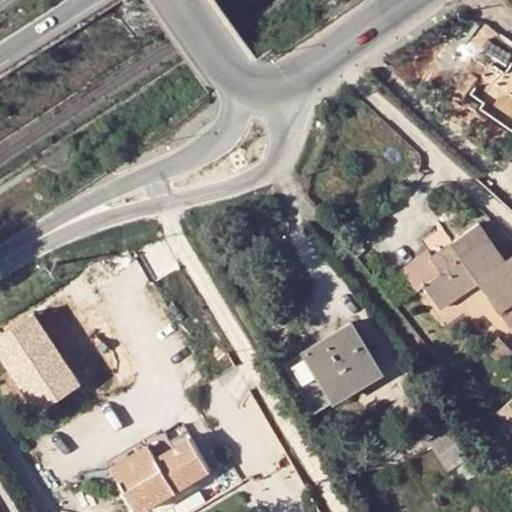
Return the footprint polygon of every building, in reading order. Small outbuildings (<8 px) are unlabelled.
[(511,254),(504,260),(479,222),(449,241),(451,244),(430,259),(427,255),(424,251),(400,267),(415,288),(422,284),(439,308),(456,297),(452,292),(474,277),(475,279),(489,269),(499,283),(485,293),(508,325),(511,322),(511,254)] [(430,259),(451,244),(449,241),(449,240),(427,255),(430,259)] [(489,269),(475,279),(477,282),(485,293),(499,283),(489,269)] [(477,282),(475,279),(474,277),(452,292),(456,297),(477,282)] [(380,371),(351,321),(284,361),(313,410),(380,371)] [(511,355),(511,352),(495,336),(483,348),(501,366),(511,355)] [(511,432),(511,399),(496,412),(511,432)] [(448,425),(426,438),(430,445),(447,469),(452,465),(457,472),(460,470),(465,476),(475,470),(466,456),(468,455),(448,425)] [(146,442),(109,464),(137,511),(208,470),(188,435),(171,445),(154,454),(146,442)]
